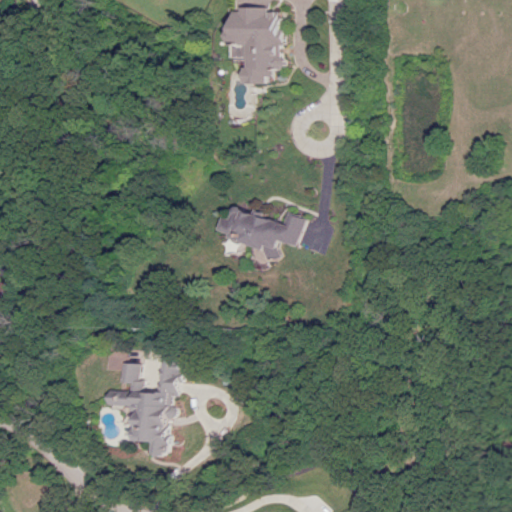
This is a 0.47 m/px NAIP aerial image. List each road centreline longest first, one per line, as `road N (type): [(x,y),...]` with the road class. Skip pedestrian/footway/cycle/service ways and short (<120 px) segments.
road 1 (residential): [(137,511),(0,420)]
road 2 (residential): [(338,136),(324,110),(300,124),(315,148),(338,136)]
